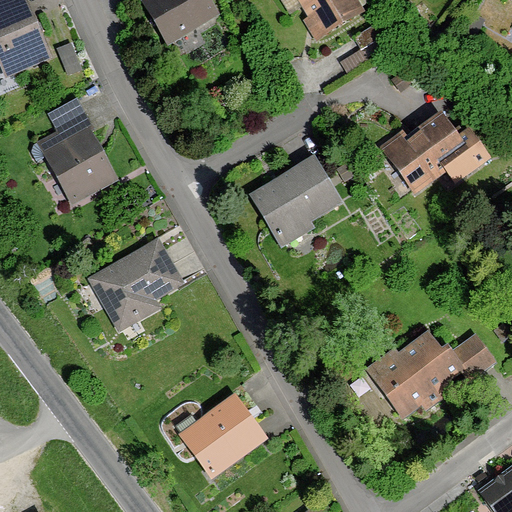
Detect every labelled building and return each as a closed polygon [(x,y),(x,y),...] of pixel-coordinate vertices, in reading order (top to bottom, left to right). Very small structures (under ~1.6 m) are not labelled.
[(45,66),(16,0),(12,0),(0,5),(0,82),(1,85),(45,66)] [(216,22),(203,0),(151,0),(139,7),(164,51),(216,22)] [(343,0),(287,0),(304,26),(301,28),(314,48),(356,21),(343,0)] [(76,74),(68,52),(55,56),(63,78),(76,74)] [(88,137),(78,121),(50,136),(52,139),(32,151),(68,214),(115,187),(87,138),(88,137)] [(463,167),(433,122),(378,160),(408,204),(463,167)] [(337,213),(308,165),(244,204),(277,257),(310,237),(307,232),(337,213)] [(176,293),(152,247),(82,285),(111,339),(154,316),(149,307),(176,293)] [(492,369),(472,340),(446,359),(442,353),(436,357),(424,340),(394,360),(390,355),(361,376),(396,426),(461,382),(465,388),(492,369)] [(261,448),(229,402),(172,443),(204,488),(261,448)] [(511,511),(511,474),(510,471),(473,498),(483,511),(511,511)]
